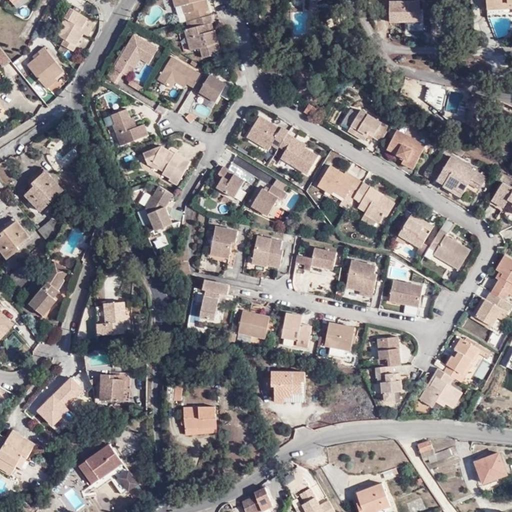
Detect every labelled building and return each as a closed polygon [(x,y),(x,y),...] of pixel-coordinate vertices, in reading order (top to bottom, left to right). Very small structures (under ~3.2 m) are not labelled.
[(190,10),(193,19),(196,18),(213,15),(213,14),(210,6),(208,7),(205,0),(176,0),(178,5),(184,3),(186,11),(190,10)] [(82,29),(90,16),(73,5),(57,31),(66,37),(63,41),(75,50),(86,31),(82,29)] [(213,15),(196,18),(198,27),(189,29),(187,30),(193,50),(202,48),(205,57),(222,54),(216,29),(212,31),(211,25),(215,23),(213,15)] [(98,21),(90,16),(82,29),(86,31),(90,34),(98,21)] [(186,21),(189,29),(198,27),(196,18),(193,19),(189,20),(186,21)] [(115,65),(125,71),(130,74),(142,56),(150,61),(159,47),(136,32),(115,65)] [(4,42),(0,43),(0,52),(5,59),(13,55),(4,42)] [(64,66),(45,42),(39,46),(41,49),(28,59),(46,83),(57,76),(55,73),(64,66)] [(197,86),(204,74),(176,57),(161,79),(174,87),(177,82),(187,87),(190,82),(197,86)] [(118,81),(125,71),(115,65),(113,64),(107,74),(113,78),(118,81)] [(204,90),(202,93),(208,97),(218,103),(229,85),(212,75),(211,78),(204,74),(197,86),(204,90)] [(113,78),(111,81),(120,87),(122,84),(118,81),(113,78)] [(143,91),(144,90),(145,87),(133,80),(130,82),(143,91)] [(490,96),(474,91),(471,100),(488,104),(490,96)] [(105,97),(109,107),(120,102),(116,92),(105,97)] [(200,104),(197,109),(207,115),(210,110),(200,104)] [(309,105),(305,113),(316,119),(316,110),(309,105)] [(145,122),(138,125),(135,126),(131,117),(127,106),(112,112),(116,122),(114,123),(122,144),(149,133),(145,122)] [(193,123),(200,117),(192,113),(189,116),(190,119),(191,120),(192,122),(193,122),(193,123)] [(368,136),(381,144),(390,128),(383,123),(381,125),(362,113),(349,133),(364,142),(368,136)] [(270,144),(277,149),(278,147),(287,133),(288,132),(281,127),(279,130),(258,116),(245,136),(267,149),(270,144)] [(69,130),(65,127),(53,138),(56,141),(69,130)] [(387,150),(404,160),(402,164),(412,170),(426,147),(419,143),(422,137),(410,130),(406,136),(399,131),(387,150)] [(293,138),(287,133),(278,147),(284,151),(280,159),(304,174),(315,157),(302,148),(291,141),(293,138)] [(304,145),(293,138),(291,141),(302,148),(304,145)] [(73,161),(69,145),(55,149),(60,165),(73,161)] [(159,165),(158,166),(164,170),(163,173),(169,177),(169,179),(178,184),(192,161),(176,151),(173,154),(168,151),(169,149),(162,145),(144,152),(149,163),(154,161),(159,165)] [(465,154),(456,149),(454,153),(462,158),(465,154)] [(451,157),(438,177),(446,182),(454,187),(463,192),(470,183),(472,180),(482,187),(488,179),(451,157)] [(25,189),(28,192),(38,183),(35,180),(47,169),(43,165),(29,178),(32,182),(25,189)] [(354,197),(363,182),(355,177),(352,179),(343,174),(330,165),(317,186),(329,193),(332,191),(343,198),(347,193),(354,197)] [(216,175),(218,176),(221,178),(218,184),(216,187),(232,198),(243,182),(233,175),(233,174),(221,167),(216,175)] [(38,183),(28,192),(42,207),(64,189),(47,169),(35,180),(38,183)] [(355,177),(345,171),(343,174),(352,179),(355,177)] [(480,190),(482,187),(472,180),(470,183),(480,190)] [(364,183),(363,182),(354,197),(360,201),(369,206),(364,214),(376,221),(378,223),(384,214),(387,215),(394,203),(385,198),(384,200),(381,198),(382,195),(364,184),(364,183)] [(444,186),(452,191),(454,187),(446,182),(445,185),(444,186)] [(489,199),(500,206),(504,201),(506,198),(511,201),(511,203),(511,205),(511,207),(511,189),(500,182),(489,199)] [(173,194),(160,185),(147,207),(156,230),(171,224),(165,206),(173,194)] [(261,190),(251,208),(266,217),(277,200),(281,202),(284,196),(271,187),(267,194),(261,190)] [(460,198),(463,192),(454,187),(452,191),(451,192),(460,198)] [(293,189),(282,207),(292,213),(303,195),(293,189)] [(347,208),(354,197),(347,193),(343,198),(340,203),(347,208)] [(225,196),(222,201),(230,206),(233,201),(225,196)] [(498,210),(500,206),(489,199),(487,203),(498,210)] [(356,209),(364,214),(369,206),(360,201),(356,209)] [(5,230),(18,217),(15,213),(0,226),(0,236),(6,231),(5,230)] [(411,213),(408,218),(422,226),(424,222),(411,213)] [(373,227),(376,221),(364,214),(361,219),(373,227)] [(31,233),(18,217),(5,230),(6,231),(0,236),(0,244),(9,256),(21,246),(19,244),(31,233)] [(422,226),(408,218),(398,234),(419,247),(432,226),(424,222),(422,226)] [(50,240),(57,227),(48,220),(40,228),(50,240)] [(230,257),(232,247),(233,242),(237,243),(240,230),(218,226),(212,250),(213,254),(230,257)] [(446,233),(439,229),(428,248),(435,252),(433,255),(457,269),(468,250),(444,236),(446,233)] [(402,245),(406,239),(398,234),(394,241),(402,245)] [(256,241),(251,266),(278,273),(280,265),(283,245),(265,240),(264,244),(256,241)] [(333,252),(311,247),(307,264),(329,269),(333,252)] [(429,260),(433,255),(435,252),(428,248),(423,256),(429,260)] [(496,279),(488,291),(501,299),(506,292),(504,290),(510,282),(511,282),(511,259),(503,254),(494,268),(498,270),(501,272),(496,279)] [(44,266),(51,271),(57,260),(49,256),(44,266)] [(358,287),(369,291),(373,274),(371,272),(372,264),(348,259),(342,286),(357,290),(358,287)] [(71,268),(57,260),(51,271),(48,276),(50,279),(50,280),(44,276),(37,285),(37,287),(41,290),(32,302),(32,303),(42,312),(47,306),(50,309),(59,299),(56,296),(61,289),(58,286),(64,277),(67,278),(71,268)] [(493,277),(496,279),(501,272),(498,270),(493,277)] [(229,285),(206,279),(204,289),(206,290),(200,316),(215,320),(220,302),(222,292),(228,293),(229,285)] [(386,300),(414,307),(419,288),(390,280),(386,300)] [(509,304),(501,299),(488,291),(473,315),(480,321),(480,323),(487,328),(494,317),(499,309),(504,312),(509,304)] [(226,303),(228,293),(222,292),(220,302),(226,303)] [(106,323),(99,323),(99,334),(124,333),(124,324),(126,324),(126,303),(107,303),(106,305),(106,306),(106,323)] [(98,306),(99,323),(106,323),(106,306),(106,305),(98,306)] [(0,306),(0,334),(3,337),(16,320),(1,307),(0,306)] [(499,320),(504,312),(499,309),(494,317),(499,320)] [(268,315),(242,310),(238,332),(264,337),(268,315)] [(295,339),(294,345),(305,347),(309,326),(310,326),(299,324),(300,316),(284,313),(280,336),(295,339)] [(353,328),(328,322),(323,345),(348,350),(353,328)] [(279,342),(294,345),(295,339),(280,336),(279,342)] [(443,366),(440,370),(449,376),(457,381),(467,364),(465,361),(474,347),(457,337),(450,350),(453,352),(450,355),(446,353),(439,364),(443,366)] [(383,360),(384,365),(399,364),(398,350),(394,350),(394,347),(397,347),(396,338),(376,339),(378,360),(383,360)] [(511,358),(508,356),(501,372),(511,376),(511,358)] [(399,364),(384,365),(378,365),(379,368),(376,369),(377,384),(380,383),(381,393),(383,393),(384,401),(393,400),(393,392),(402,391),(402,381),(399,381),(394,381),(394,374),(399,374),(399,364)] [(440,370),(435,368),(429,376),(431,377),(426,386),(425,385),(417,399),(430,407),(433,402),(440,406),(442,403),(449,408),(458,392),(445,384),(449,376),(440,370)] [(273,370),(273,385),(277,386),(277,396),(294,397),(294,392),(303,392),(303,381),(307,381),(307,371),(273,370)] [(113,371),(105,371),(104,396),(125,397),(127,376),(113,376),(113,371)] [(180,385),(166,386),(167,399),(181,399),(180,385)] [(185,419),(217,419),(217,407),(185,407),(185,419)] [(217,429),(217,419),(185,419),(185,427),(201,428),(201,429),(217,429)] [(17,429),(14,433),(36,447),(39,443),(17,429)] [(36,447),(14,433),(0,452),(0,463),(13,473),(18,464),(25,454),(30,457),(36,447)] [(420,446),(425,458),(430,457),(432,463),(454,455),(451,448),(436,454),(431,442),(420,446)] [(83,467),(96,485),(126,462),(113,444),(83,467)] [(476,461),(484,480),(507,472),(499,453),(476,461)] [(23,467),(30,457),(25,454),(18,464),(23,467)] [(131,468),(126,462),(96,485),(101,492),(121,476),(131,490),(141,482),(131,468)] [(388,485),(360,494),(365,511),(383,511),(396,508),(388,485)] [(339,511),(332,499),(324,504),(314,487),(303,494),(308,503),(305,504),(310,511),(339,511)] [(249,511),(263,511),(264,511),(261,505),(273,499),(268,489),(256,495),(256,498),(246,503),(249,511)] [(275,506),(273,499),(261,505),(264,511),(275,506)]
